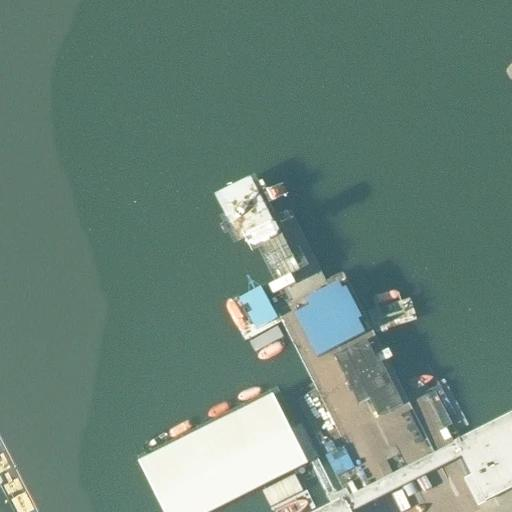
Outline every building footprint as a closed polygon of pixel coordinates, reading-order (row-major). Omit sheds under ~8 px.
[(274,222),(250,175),(223,189),(247,236),(274,222)] [(252,236),(278,292),(312,277),(301,253),(296,256),(281,223),(252,236)] [(317,359),(365,335),(358,321),(362,319),(346,289),(342,291),(338,284),(306,301),(310,308),(295,316),(317,359)] [(402,406),(381,364),(378,366),(366,342),(334,358),(359,408),(370,402),(379,418),(402,406)] [(464,457),(487,502),(511,489),(511,416),(457,444),(464,457)] [(355,511),(464,457),(457,444),(344,501),(322,511),(355,511)]
